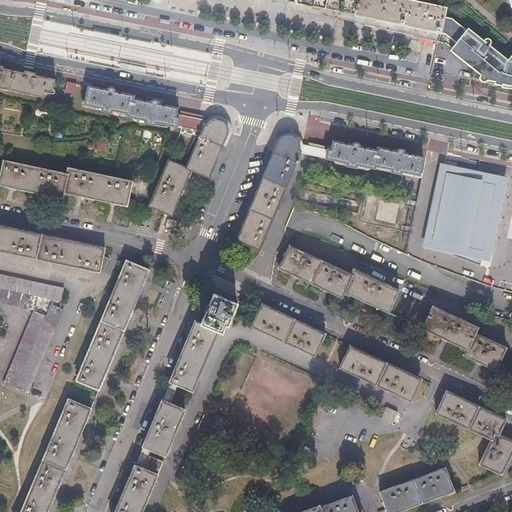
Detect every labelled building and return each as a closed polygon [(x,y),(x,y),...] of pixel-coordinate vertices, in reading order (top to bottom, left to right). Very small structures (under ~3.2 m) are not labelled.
[(291,0),(356,15),(358,0),(291,0)] [(448,8),(411,0),(358,0),(356,15),(442,35),(446,17),(448,8)] [(511,56),(508,61),(490,47),(490,46),(491,46),(491,45),(491,44),(491,43),(491,42),(491,41),(490,41),(490,40),(489,40),(488,40),(487,40),(487,39),(487,40),(486,40),(485,40),(484,40),(484,41),(483,41),(468,29),(466,31),(452,19),(446,17),(442,35),(447,42),(449,35),(452,36),(458,41),(453,47),(483,72),(481,75),(480,76),(480,77),(480,78),(480,79),(480,80),(480,81),(481,81),(481,82),(482,82),(483,82),(511,88),(511,56)] [(449,35),(447,42),(453,47),(458,41),(452,36),(449,35)] [(0,90),(10,93),(14,72),(4,70),(4,69),(0,68),(0,90)] [(14,72),(10,93),(43,100),(45,92),(52,94),(55,81),(34,76),(34,75),(31,75),(28,74),(28,75),(14,72)] [(106,92),(89,89),(85,106),(103,110),(112,112),(129,115),(132,100),(132,97),(113,94),(113,93),(113,92),(113,91),(113,90),(112,90),(112,89),(111,89),(110,89),(109,89),(108,89),(107,89),(107,90),(106,91),(106,92)] [(132,100),(129,115),(129,118),(146,122),(155,124),(177,128),(179,119),(179,117),(179,115),(177,113),(177,110),(156,105),(156,104),(156,103),(155,103),(155,102),(154,102),(154,101),(153,101),(152,101),(151,102),(150,102),(150,103),(132,100)] [(204,128),(205,125),(183,120),(181,129),(180,133),(181,133),(173,150),(187,155),(196,136),(200,137),(202,133),(204,128)] [(208,126),(205,125),(204,128),(202,133),(200,137),(188,169),(192,171),(210,179),(228,133),(228,132),(228,131),(228,129),(227,127),(227,125),(225,124),(224,122),(222,121),(221,121),(219,120),(217,120),(215,120),(213,121),(211,122),(210,123),(209,125),(208,126)] [(278,141),(264,177),(287,187),(302,151),(299,150),(300,149),(300,147),(300,145),(299,143),(298,141),(297,139),(296,138),(294,137),(292,136),(290,135),(288,135),(286,135),(284,136),(283,137),(281,138),(280,139),(278,141)] [(330,148),(328,149),(326,159),(375,170),(375,167),(379,152),(361,148),(361,147),(361,146),(360,146),(360,145),(359,145),(358,145),(357,145),(356,146),(356,147),(333,142),(332,147),(330,148)] [(322,158),(324,150),(309,146),(307,155),(322,158)] [(379,152),(375,167),(419,176),(420,174),(423,159),(405,155),(405,154),(405,153),(405,152),(404,152),(404,151),(403,151),(402,151),(401,151),(401,152),(400,152),(400,153),(399,154),(379,149),(379,152)] [(0,186),(29,192),(34,169),(4,162),(0,179),(0,186)] [(192,171),(188,169),(169,162),(149,208),(172,217),(192,171)] [(508,177),(441,164),(423,247),(453,255),(489,269),(508,177)] [(68,176),(67,176),(34,169),(29,192),(63,200),(64,194),(68,176)] [(97,201),(102,177),(68,170),(67,176),(68,176),(64,194),(97,201)] [(97,201),(127,207),(132,184),(102,177),(97,201)] [(287,187),(264,177),(251,209),(273,219),(287,187)] [(273,219),(251,209),(238,242),(260,251),(273,219)] [(8,228),(0,226),(0,252),(2,253),(8,228)] [(8,228),(2,253),(36,260),(41,235),(8,228)] [(41,235),(36,260),(70,267),(75,242),(41,235)] [(75,242),(70,267),(99,274),(105,249),(75,242)] [(290,248),(279,270),(310,284),(321,262),(290,248)] [(149,271),(127,262),(115,291),(137,300),(149,271)] [(321,262),(310,284),(342,300),(345,294),(352,277),(321,262)] [(354,272),(352,277),(345,294),(389,314),(398,292),(354,272)] [(0,289),(34,297),(65,303),(68,290),(54,287),(0,275),(0,289)] [(34,297),(0,289),(0,302),(31,309),(34,297)] [(137,300),(115,291),(102,322),(124,331),(137,300)] [(228,329),(237,307),(215,297),(211,307),(209,306),(206,313),(208,314),(202,328),(217,334),(223,336),(226,328),(228,329)] [(295,320),(263,304),(253,327),(284,343),(295,320)] [(46,316),(15,389),(27,394),(63,310),(53,305),(48,317),(46,316)] [(468,352),(475,335),(478,330),(433,309),(422,330),(468,352)] [(15,389),(46,316),(34,312),(4,384),(15,389)] [(295,320),(284,343),(315,357),(326,334),(295,320)] [(124,331),(102,322),(89,353),(111,362),(124,331)] [(195,325),(183,354),(205,363),(217,334),(202,328),(195,325)] [(465,358),(496,372),(506,350),(475,335),(468,352),(465,358)] [(387,363),(354,347),(350,356),(347,354),(340,369),(376,386),(387,363)] [(111,362),(89,353),(77,381),(99,390),(111,362)] [(172,385),(178,387),(193,394),(205,363),(183,354),(170,384),(172,385)] [(376,386),(412,403),(418,388),(415,387),(419,378),(387,363),(376,386)] [(164,403),(170,406),(178,387),(172,385),(164,403)] [(479,407),(448,392),(437,415),(469,430),(479,407)] [(80,438),(91,410),(69,400),(57,429),(80,438)] [(144,449),(151,452),(166,458),(185,412),(170,406),(164,403),(162,403),(144,449)] [(479,407),(469,430),(492,441),(493,442),(496,435),(499,436),(506,419),(479,407)] [(66,469),(80,438),(57,429),(44,460),(66,469)] [(493,442),(492,441),(481,466),(501,475),(505,473),(511,457),(511,441),(499,436),(496,435),(493,442)] [(137,467),(158,477),(164,463),(151,458),(150,460),(148,459),(151,452),(144,449),(137,467)] [(66,469),(44,460),(31,492),(53,501),(66,469)] [(136,467),(124,496),(147,505),(158,477),(137,467),(136,467)] [(422,504),(454,492),(446,469),(413,481),(422,504)] [(387,511),(401,511),(422,504),(413,481),(380,494),(387,511)] [(48,511),(53,501),(31,492),(22,511),(48,511)] [(143,511),(147,505),(124,496),(117,511),(143,511)] [(358,511),(353,497),(320,509),(321,511),(358,511)]
